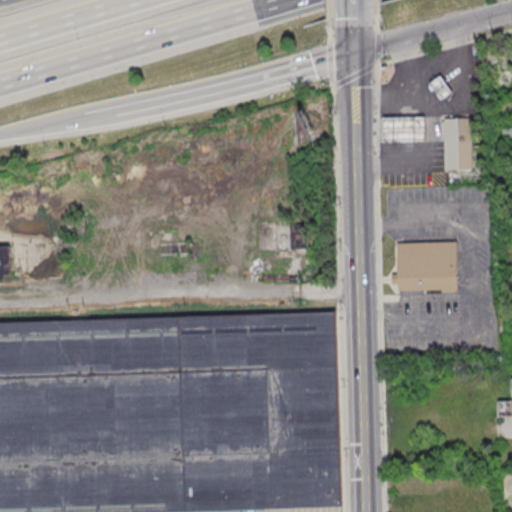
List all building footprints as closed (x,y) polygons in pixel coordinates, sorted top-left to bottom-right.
[(443,103),(455,95),(442,77),(430,85),(443,103)] [(427,145),(426,119),(385,120),(385,145),(427,145)] [(474,171),(472,119),(446,120),(446,123),(443,123),(443,140),(446,140),(447,172),(474,171)] [(292,249),(308,249),(308,224),(292,224),(292,249)] [(458,290),(455,241),(398,243),(399,274),(392,274),(392,284),(398,283),(399,291),(458,290)] [(0,279),(11,279),(10,246),(0,246),(0,279)] [(0,511),(0,325),(337,314),(342,510),(266,511),(0,511)]
